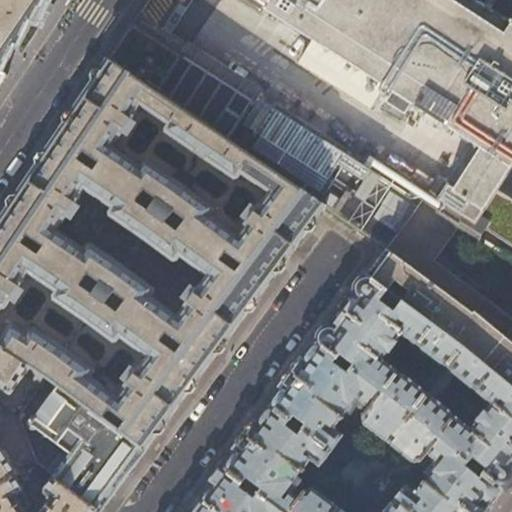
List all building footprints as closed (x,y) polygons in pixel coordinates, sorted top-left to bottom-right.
[(0,0),(0,51),(3,47),(35,0),(0,0)] [(448,186),(439,200),(445,204),(439,213),(460,226),(511,258),(511,0),(255,0),(393,91),(386,101),(405,113),(412,103),(480,148),(454,190),(448,186)] [(108,58),(325,207),(387,249),(418,208),(180,56),(184,49),(183,43),(177,39),(171,39),(166,47),(131,23),(108,58)] [(58,389),(101,419),(108,410),(124,421),(117,430),(145,450),(167,421),(236,328),(298,244),(325,208),(325,207),(108,58),(79,101),(24,184),(0,219),(0,311),(2,308),(5,310),(30,274),(56,294),(53,298),(54,302),(83,322),(85,323),(113,343),(117,342),(120,338),(147,358),(117,397),(96,382),(98,378),(93,375),(92,369),(65,351),(64,350),(36,330),(29,331),(27,333),(13,323),(0,342),(0,346),(32,368),(44,379),(58,389)] [(422,202),(418,208),(387,249),(379,260),(367,276),(461,349),(511,389),(511,316),(434,260),(460,226),(439,213),(422,202)] [(410,415),(461,349),(367,276),(341,310),(318,342),(317,343),(338,359),(339,359),(352,370),(410,415)] [(296,371),(271,406),(330,453),(344,435),(334,428),(357,398),(369,408),(363,416),(363,425),(388,443),(410,415),(352,370),(339,359),(338,359),(317,343),(316,344),(296,371)] [(0,390),(10,397),(12,397),(28,373),(33,376),(25,386),(34,392),(44,379),(32,368),(0,346),(0,390)] [(485,469),(482,472),(503,489),(504,488),(511,478),(511,389),(461,349),(410,415),(469,461),(472,458),(485,469)] [(117,430),(101,419),(58,389),(32,426),(32,427),(32,428),(33,429),(33,431),(34,432),(35,434),(37,435),(38,436),(40,437),(42,438),(43,438),(45,438),(47,438),(71,456),(53,478),(100,511),(123,481),(145,450),(117,430)] [(319,468),(330,453),(271,406),(243,443),(224,468),(281,511),(334,511),(337,509),(313,489),(306,489),(297,499),(287,491),(310,461),(319,468)] [(469,461),(410,415),(388,443),(414,465),(421,464),(428,456),(440,466),(416,495),(407,487),(394,502),(406,511),(484,511),(502,490),(503,489),(482,472),(469,461)] [(0,485),(15,476),(18,475),(24,471),(22,468),(16,472),(2,449),(0,448),(0,485)] [(357,456),(349,467),(362,477),(375,460),(367,455),(357,456)] [(375,460),(362,477),(378,490),(386,480),(385,468),(375,460)] [(351,490),(362,477),(349,467),(342,475),(343,483),(351,490)] [(198,503),(191,511),(281,511),(224,468),(198,503)] [(15,476),(0,485),(0,511),(99,511),(100,511),(53,478),(53,477),(43,490),(43,494),(49,499),(39,511),(26,511),(31,508),(28,503),(22,507),(20,503),(25,499),(22,494),(23,494),(23,489),(15,476)] [(371,498),(378,490),(362,477),(351,490),(361,499),(371,498)] [(340,511),(337,509),(334,511),(406,511),(394,502),(386,511),(340,511)]
